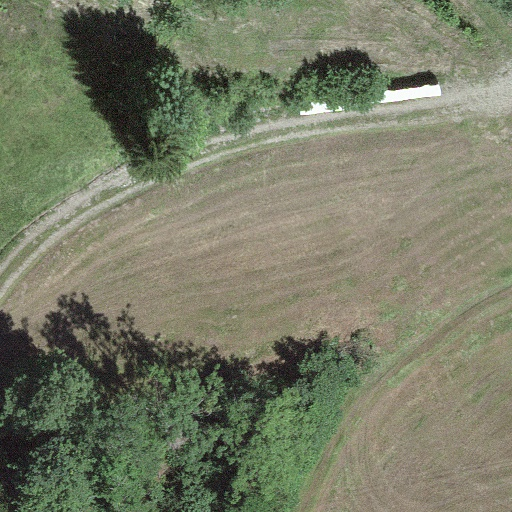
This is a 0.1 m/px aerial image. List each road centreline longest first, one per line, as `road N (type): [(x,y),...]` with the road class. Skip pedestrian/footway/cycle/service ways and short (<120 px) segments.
road 1 (track): [(0,284),(80,207),(144,174),(351,115),(470,105)]
road 2 (track): [(302,511),(325,458),(380,381),(511,291)]
